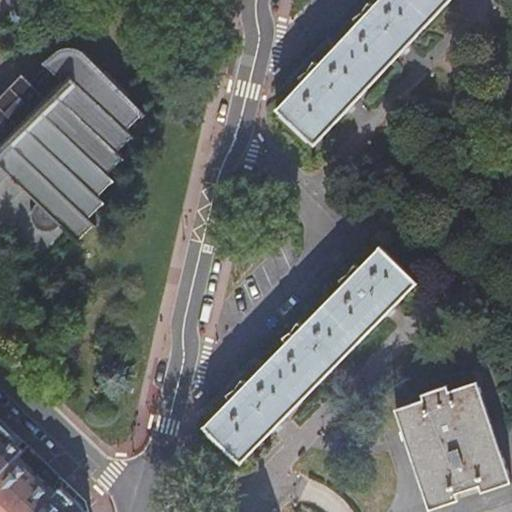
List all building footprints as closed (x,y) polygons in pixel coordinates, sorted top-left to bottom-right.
[(343,113),(345,114),(353,106),(351,103),(397,55),(399,56),(407,47),(405,46),(449,0),(378,0),(373,7),(367,2),(363,10),(367,14),(364,16),(360,13),(353,17),(355,20),(357,22),(317,64),(312,60),(307,67),(312,72),(309,74),(304,69),(297,75),(299,78),(302,82),(277,108),(313,143),(343,113)] [(75,47),(66,46),(62,47),(58,48),(50,53),(42,61),(45,65),(0,110),(0,148),(3,152),(1,154),(42,194),(29,207),(27,215),(27,217),(27,221),(30,224),(35,228),(39,230),(47,229),(54,226),(63,217),(71,224),(65,231),(75,242),(78,239),(76,236),(88,223),(91,226),(93,224),(85,215),(98,202),(100,205),(103,202),(92,192),(106,179),(110,183),(112,181),(103,171),(117,158),(119,161),(123,158),(114,148),(127,135),(129,138),(132,136),(123,127),(137,113),(138,116),(142,113),(94,64),(81,50),(78,48),(75,47)] [(238,461),(270,430),(271,432),(280,424),(279,421),(326,374),(327,376),(337,367),(335,364),(383,315),(385,317),(394,308),(392,307),(417,282),(378,248),(359,267),(354,262),(347,271),(352,275),(350,277),(346,273),(337,278),(343,284),(302,324),(296,320),(291,327),(295,332),(293,334),(289,330),(281,335),(285,342),(245,382),(240,377),(235,385),(239,388),(236,391),(232,387),(224,393),(230,399),(203,425),(238,461)] [(424,392),(426,399),(397,408),(430,506),(457,497),(455,490),(480,482),(482,490),(511,480),(477,381),(449,391),(446,385),(424,392)] [(0,511),(84,511),(80,501),(0,421),(0,511)]
